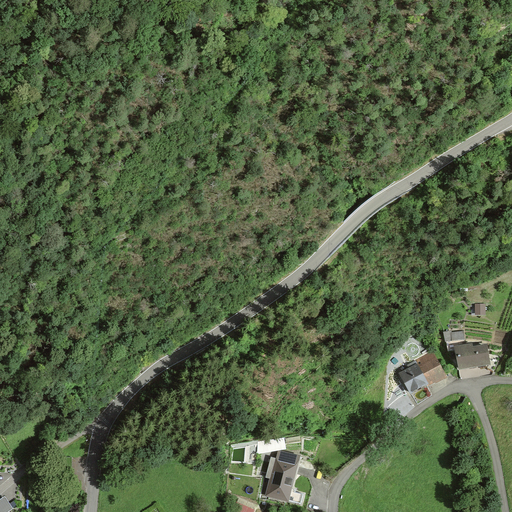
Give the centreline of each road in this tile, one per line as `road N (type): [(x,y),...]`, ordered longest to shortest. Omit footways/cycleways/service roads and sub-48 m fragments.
road 1 (tertiary): [(104,419),(127,391),(294,276),(381,197),(511,118)]
road 2 (residential): [(471,383),(419,408),(345,472),(331,511)]
road 3 (residential): [(504,511),(471,383)]
road 4 (residential): [(104,419),(0,491)]
